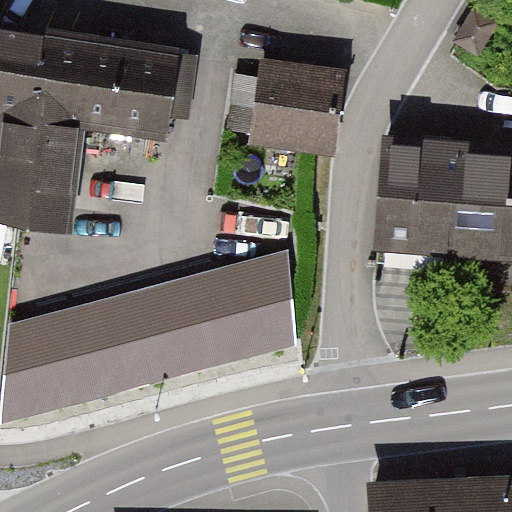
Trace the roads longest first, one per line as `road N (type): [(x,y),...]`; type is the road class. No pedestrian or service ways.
road 1 (residential): [(436,0),(378,97),(360,161),(352,424)]
road 2 (primary): [(352,424),(175,467),(74,511)]
road 3 (primary): [(511,405),(352,424)]
